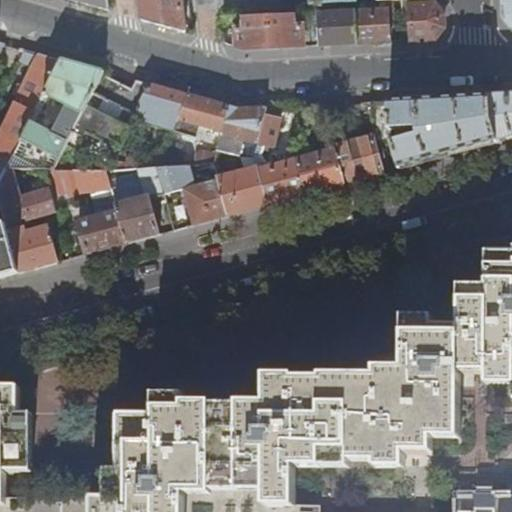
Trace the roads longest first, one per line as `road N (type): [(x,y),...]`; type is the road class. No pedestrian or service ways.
road 1 (tertiary): [(0,331),(511,193)]
road 2 (residential): [(214,71),(251,77),(475,65)]
road 3 (residential): [(0,8),(129,46)]
